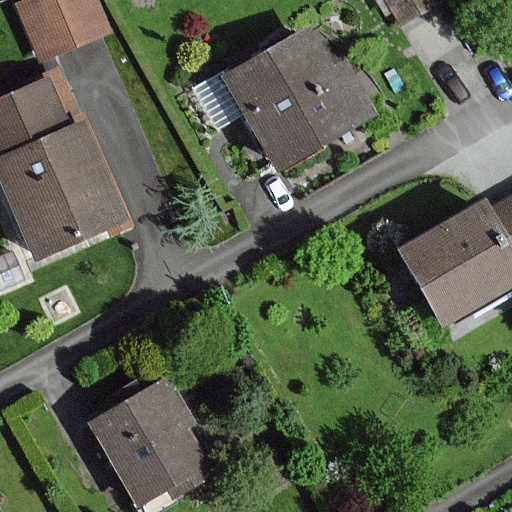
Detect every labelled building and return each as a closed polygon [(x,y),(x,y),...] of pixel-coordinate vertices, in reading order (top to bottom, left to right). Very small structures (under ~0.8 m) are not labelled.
[(38,59),(105,32),(91,0),(27,0),(16,5),(38,59)] [(434,0),(387,0),(401,22),(435,2),(434,0)] [(306,29),(218,77),(268,170),(374,112),(339,49),(322,58),(306,29)] [(41,85),(0,100),(0,188),(28,264),(121,229),(83,130),(61,138),(41,85)] [(511,181),(395,247),(441,327),(511,287),(511,181)] [(149,388),(82,427),(132,510),(163,492),(169,502),(204,481),(149,388)]
